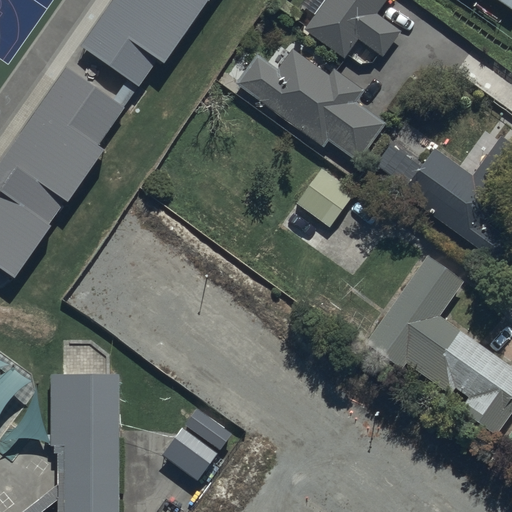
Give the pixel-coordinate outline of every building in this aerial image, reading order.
[(220,0),(117,0),(82,50),(155,100),(220,0)] [(378,74),(413,21),(382,0),(304,0),(291,18),(378,74)] [(511,0),(475,0),(511,22),(511,0)] [(386,119),(272,40),(237,91),(350,170),(386,119)] [(136,117),(68,72),(0,169),(0,271),(20,286),(136,117)] [(432,149),(398,198),(506,272),(511,262),(511,225),(497,215),(511,192),(511,155),(496,145),(473,178),(432,149)] [(322,173),(297,205),(328,230),(353,198),(322,173)] [(221,264),(181,235),(165,258),(205,286),(221,264)] [(464,287),(426,261),(365,349),(491,438),(511,409),(511,374),(440,323),(464,287)] [(248,314),(220,295),(173,364),(253,419),(272,392),(254,380),(273,353),(238,329),(248,314)] [(54,380),(59,511),(124,511),(119,378),(54,380)] [(215,458),(182,434),(162,461),(195,486),(215,458)] [(482,511),(490,502),(442,468),(413,510),(401,503),(395,511),(482,511)]
